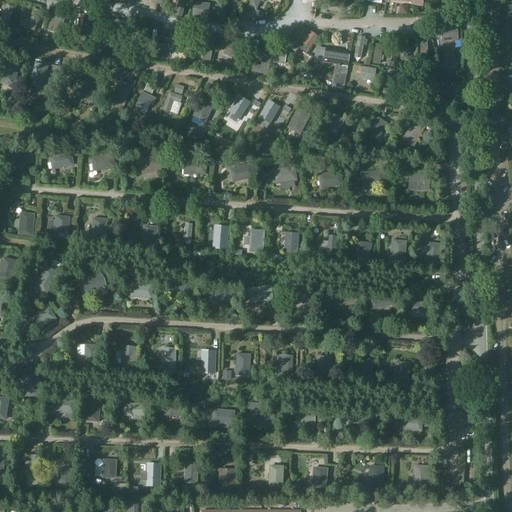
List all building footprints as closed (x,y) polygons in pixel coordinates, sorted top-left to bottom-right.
[(178,0),(175,15),(182,17),(185,0),(178,0)] [(251,0),(249,6),(256,9),(260,0),(251,0)] [(193,3),(192,16),(208,18),(209,5),(193,3)] [(8,30),(13,8),(5,6),(0,28),(8,30)] [(20,27),(34,31),(40,12),(33,10),(29,22),(22,20),(20,27)] [(51,25),(62,27),(65,15),(55,13),(51,25)] [(80,40),(88,41),(90,16),(83,16),(80,40)] [(106,35),(122,38),(125,22),(109,19),(106,35)] [(130,46),(137,48),(142,23),(135,21),(130,46)] [(289,41),(306,53),(318,37),(301,25),(289,41)] [(457,40),(456,26),(441,27),(443,41),(457,40)] [(168,44),(181,46),(183,34),(170,31),(168,44)] [(203,60),(210,62),(215,38),(207,36),(203,60)] [(365,38),(358,37),(354,56),(361,58),(365,38)] [(224,54),(239,57),(242,44),(226,42),(224,54)] [(373,62),(380,63),(382,46),(375,45),(373,62)] [(350,53),(326,49),(324,55),(319,54),(318,61),(323,62),(338,65),(337,73),(346,75),(350,53)] [(273,62),(284,64),(286,52),(275,50),(273,62)] [(454,50),(440,51),(440,69),(455,68),(454,50)] [(251,72),(267,75),(271,55),(263,53),(261,66),(253,65),(251,72)] [(51,73),(53,66),(35,61),(30,81),(38,83),(41,71),(51,73)] [(19,65),(5,62),(1,83),(14,87),(19,65)] [(374,81),(376,70),(358,67),(357,73),(358,73),(358,74),(360,74),(360,79),(374,81)] [(385,85),(404,92),(408,81),(389,74),(385,85)] [(417,85),(433,98),(442,87),(427,74),(417,85)] [(98,83),(84,79),(79,99),(93,103),(98,83)] [(115,109),(123,110),(132,87),(118,81),(109,105),(115,109)] [(153,106),(156,99),(142,92),(133,112),(139,115),(145,102),(153,106)] [(182,97),(168,92),(162,110),(169,112),(173,102),(180,104),(182,97)] [(205,123),(214,104),(201,97),(192,116),(205,123)] [(258,117),(270,124),(280,107),(268,100),(258,117)] [(245,113),(247,109),(236,101),(225,119),(236,126),(242,117),(244,118),(246,114),(245,113)] [(300,136),(310,116),(297,109),(287,129),(300,136)] [(337,137),(345,119),(333,113),(325,131),(337,137)] [(387,123),(375,117),(366,134),(378,140),(387,123)] [(425,128),(413,121),(401,141),(413,148),(425,128)] [(261,132),(267,135),(271,125),(265,123),(261,132)] [(11,166),(33,163),(31,148),(9,152),(11,166)] [(52,170),(74,166),(71,152),(49,156),(52,170)] [(113,155),(91,158),(93,172),(115,169),(113,155)] [(143,176),(163,169),(159,156),(138,162),(143,176)] [(184,176),(206,175),(205,160),(184,161),(184,176)] [(251,164),(229,169),(232,183),(254,178),(251,164)] [(295,167),(273,171),(275,185),(297,182),(295,167)] [(383,170),(360,173),(362,188),(385,185),(383,170)] [(340,172),(319,175),(321,189),(342,186),(340,172)] [(429,192),(429,176),(409,175),(408,191),(429,192)] [(20,213),(18,236),(33,237),(35,215),(20,213)] [(55,216),(53,239),(68,240),(70,218),(55,216)] [(92,219),(91,243),(105,244),(107,220),(92,219)] [(190,246),(193,225),(185,224),(182,245),(190,246)] [(226,248),(228,228),(214,227),(212,247),(226,248)] [(156,252),(158,229),(143,228),(141,250),(156,252)] [(262,251),(264,231),(251,230),(249,250),(262,251)] [(285,233),(285,234),(284,247),(283,253),(298,254),(299,234),(285,233)] [(335,257),(337,237),(328,236),(327,248),(321,247),(320,255),(335,257)] [(392,241),(390,263),(404,264),(406,242),(392,241)] [(369,266),(372,244),(357,242),(354,264),(369,266)] [(427,244),(425,265),(439,266),(441,245),(427,244)] [(0,280),(11,284),(18,262),(3,258),(0,268),(0,280)] [(47,296),(59,274),(46,266),(33,288),(47,296)] [(85,296),(107,287),(101,273),(79,282),(81,289),(85,296)] [(169,299),(191,296),(189,282),(167,284),(169,299)] [(131,284),(130,298),(152,299),(153,285),(131,284)] [(250,304),(273,300),(271,285),(248,288),(250,304)] [(212,305),(233,302),(231,287),(210,290),(212,305)] [(305,294),(305,290),(304,287),(292,288),(291,292),(292,295),(291,299),(292,303),(313,302),(314,297),(312,293),(305,294)] [(332,309),(358,304),(357,300),(356,296),(330,301),(331,305),(332,309)] [(372,310),(395,306),(393,296),(370,301),(372,310)] [(431,312),(432,303),(407,302),(407,311),(431,312)] [(37,331),(56,320),(49,307),(29,318),(37,331)] [(89,371),(97,372),(97,368),(98,368),(99,345),(85,345),(83,367),(89,368),(89,371)] [(137,348),(121,347),(120,370),(128,372),(136,371),(137,348)] [(215,348),(200,347),(199,372),(214,373),(215,348)] [(176,349),(161,349),(161,372),(169,374),(176,373),(176,349)] [(251,355),(236,354),(235,376),(250,377),(251,355)] [(284,369),(276,369),(276,377),(292,377),(292,357),(288,356),(284,357),(284,369)] [(332,357),(317,356),(316,378),(330,379),(332,357)] [(364,372),(356,372),(355,380),(372,381),(374,360),(366,359),(364,372)] [(395,363),(393,386),(407,388),(410,364),(395,363)] [(39,375),(23,375),(24,398),(40,397),(39,375)] [(0,419),(6,421),(9,399),(0,397),(0,419)] [(53,399),(52,413),(74,415),(75,400),(53,399)] [(86,400),(84,421),(99,423),(100,401),(86,400)] [(144,417),(144,404),(125,403),(124,416),(144,417)] [(159,408),(159,416),(184,418),(184,409),(159,408)] [(233,426),(235,412),(213,410),(212,424),(233,426)] [(315,426),(315,412),(297,412),(297,425),(315,426)] [(367,430),(368,417),(346,416),(346,429),(367,430)] [(401,418),(400,431),(422,433),(422,420),(401,418)] [(38,476),(39,456),(35,455),(31,456),(31,469),(28,468),(27,473),(30,473),(30,476),(34,477),(38,476)] [(103,460),(102,478),(115,479),(116,461),(103,460)] [(197,484),(198,463),(185,462),(184,483),(197,484)] [(161,464),(146,463),(145,486),(159,487),(161,464)] [(282,488),(283,467),(269,466),(268,488),(282,488)] [(414,466),(412,488),(427,489),(428,467),(414,466)] [(383,489),(384,467),(369,467),(368,488),(383,489)] [(313,468),(311,490),(326,491),(328,469),(313,468)] [(58,470),(59,492),(73,492),(73,469),(58,470)] [(234,491),(235,470),(219,470),(218,490),(234,491)]
